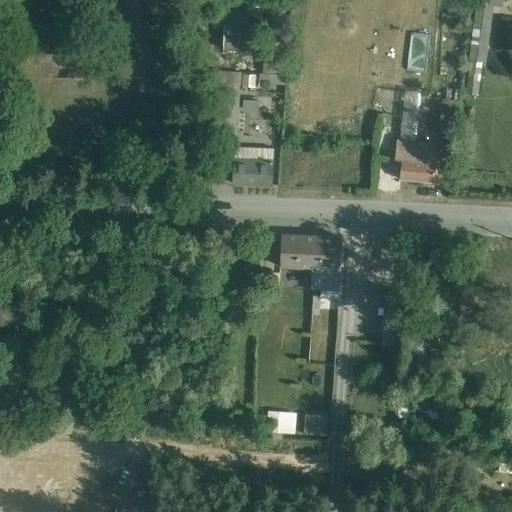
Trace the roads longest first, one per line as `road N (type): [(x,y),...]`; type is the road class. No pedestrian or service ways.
road 1 (unclassified): [(0,206),(359,217)]
road 2 (track): [(359,217),(334,511)]
road 3 (unclassified): [(511,222),(359,217)]
